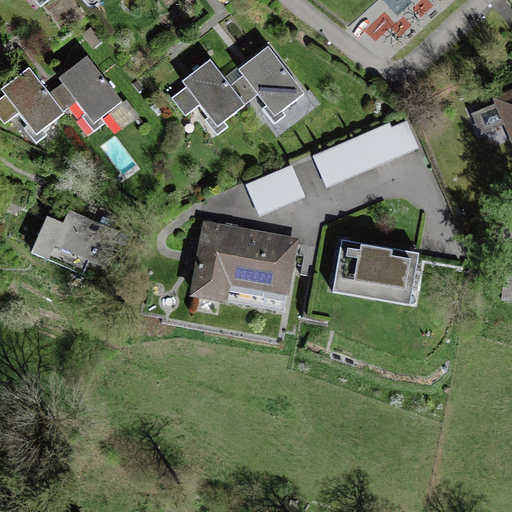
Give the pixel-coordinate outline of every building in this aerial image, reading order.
[(263,39),(235,61),(273,108),(300,86),(263,39)] [(82,48),(54,71),(92,116),(119,93),(82,48)] [(206,56),(179,77),(216,123),(243,102),(206,56)] [(24,61),(0,81),(0,85),(34,127),(60,106),(24,61)] [(511,97),(502,102),(511,124),(511,97)] [(403,119),(357,139),(370,169),(416,149),(403,119)] [(357,139),(314,158),(327,188),(370,169),(357,139)] [(264,188),(273,210),(303,198),(291,168),(246,186),(250,194),(264,188)] [(120,234),(69,209),(61,224),(46,216),(30,249),(81,275),(88,261),(103,268),(120,234)] [(282,310),(294,242),(206,226),(194,295),(282,310)] [(419,256),(342,243),(334,285),(412,299),(419,256)] [(318,247),(301,245),(299,255),(303,256),(300,274),(313,276),(318,247)] [(511,263),(506,263),(501,302),(511,303),(511,263)]
